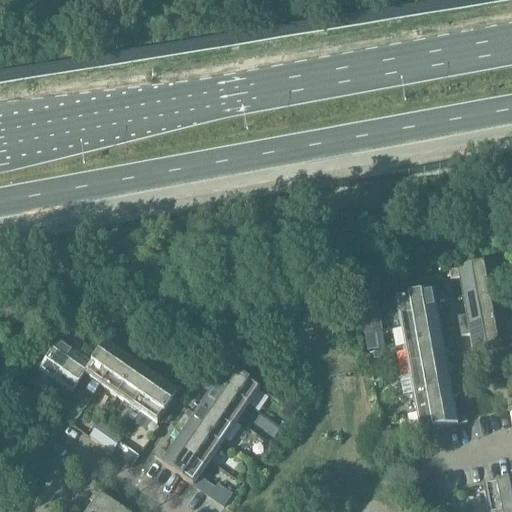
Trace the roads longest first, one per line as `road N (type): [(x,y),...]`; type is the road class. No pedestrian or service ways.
road 1 (trunk): [(0,203),(511,109)]
road 2 (trunk): [(511,44),(0,137)]
road 3 (residential): [(172,511),(93,457),(77,461),(45,511)]
